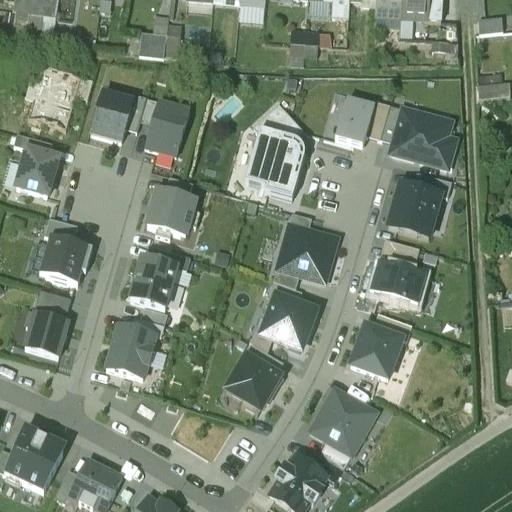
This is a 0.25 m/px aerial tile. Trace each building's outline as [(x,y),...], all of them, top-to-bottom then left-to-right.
[(31,0),(14,0),(11,18),(14,19),(28,21),(30,9),(31,0)] [(400,0),(374,0),(375,4),(374,9),(375,9),(374,15),(384,16),(383,23),(400,24),(400,0)] [(441,0),(400,0),(400,24),(439,27),(441,0)] [(43,11),(30,9),(28,21),(41,23),(43,11)] [(28,21),(14,19),(13,30),(26,32),(28,21)] [(41,23),(28,21),(26,32),(39,34),(41,23)] [(501,21),(478,24),(479,38),(502,36),(501,21)] [(167,23),(153,22),(151,40),(165,42),(166,31),(167,23)] [(180,32),(166,31),(165,42),(178,43),(180,32)] [(304,39),(291,38),(290,50),(303,51),(304,39)] [(450,39),(432,38),(431,47),(449,49),(450,39)] [(151,40),(141,39),(139,61),(162,64),(164,53),(165,42),(151,40)] [(317,40),(304,39),(303,51),(316,52),(317,40)] [(178,43),(165,42),(164,53),(177,55),(178,43)] [(449,49),(431,47),(431,57),(448,58),(449,49)] [(303,51),(290,50),(289,61),(302,62),(303,51)] [(316,52),(303,51),(302,62),(316,63),(316,52)] [(27,126),(65,137),(74,104),(79,85),(42,75),(37,90),(32,107),(27,126)] [(79,85),(74,104),(87,108),(92,89),(79,85)] [(479,86),(480,103),(511,102),(510,85),(479,86)] [(25,105),(32,107),(37,90),(30,88),(25,105)] [(130,109),(102,101),(90,141),(121,149),(124,136),(132,109),(130,109)] [(132,109),(124,136),(136,139),(139,128),(146,105),(133,101),(130,109),(132,109)] [(373,111),(346,104),(334,147),(361,154),(365,142),(373,111)] [(151,131),(157,108),(146,105),(139,128),(151,131)] [(373,111),(365,142),(379,146),(389,111),(374,107),(373,111)] [(189,117),(157,108),(151,131),(144,154),(176,163),(189,117)] [(282,148),(288,150),(293,146),(302,137),(278,111),(253,133),(258,140),(259,136),(285,143),(282,148)] [(392,150),(393,150),(403,116),(389,111),(379,146),(392,150)] [(392,150),(389,159),(447,175),(452,158),(448,157),(451,146),(446,144),(450,129),(403,116),(393,150),(392,150)] [(285,143),(259,136),(258,140),(245,188),(265,194),(264,199),(291,206),(303,163),(303,156),(300,151),(297,148),(293,146),(288,150),(282,148),(285,143)] [(57,165),(27,156),(16,194),(47,203),(57,165)] [(417,180),(412,195),(440,203),(440,204),(446,206),(451,189),(417,180)] [(168,184),(164,199),(187,206),(191,190),(168,184)] [(412,195),(399,192),(388,234),(428,245),(440,204),(440,203),(412,195)] [(164,199),(156,197),(146,233),(156,236),(155,242),(169,246),(171,240),(184,244),(195,208),(187,206),(164,199)] [(292,219),(288,231),(308,237),(311,225),(292,219)] [(49,244),(72,250),(77,233),(49,225),(43,243),(49,244)] [(308,237),(288,231),(276,275),(299,281),(299,282),(324,289),(336,244),(318,239),(315,241),(310,240),(309,237),(308,237)] [(72,250),(49,244),(39,282),(77,293),(80,279),(85,280),(88,270),(92,256),(72,250)] [(385,245),(378,269),(412,279),(419,255),(385,245)] [(154,255),(151,268),(176,275),(185,278),(189,265),(154,255)] [(151,268),(141,265),(129,307),(164,316),(176,275),(151,268)] [(417,313),(426,283),(412,279),(378,269),(369,299),(417,313)] [(299,281),(276,275),(272,287),(273,287),(294,296),(299,282),(299,281)] [(275,303),(276,302),(297,310),(301,298),(294,296),(273,287),(268,301),(275,303)] [(40,297),(33,320),(34,320),(64,329),(70,306),(40,297)] [(297,310),(276,302),(275,303),(261,340),(260,341),(271,345),(300,356),(306,341),(303,340),(306,332),(309,332),(315,317),(297,310)] [(144,314),(140,325),(164,332),(167,321),(144,314)] [(29,319),(25,334),(30,335),(34,320),(33,320),(29,319)] [(58,365),(67,330),(64,329),(34,320),(30,335),(24,355),(58,365)] [(377,320),(372,335),(401,346),(405,348),(411,332),(377,320)] [(155,343),(118,332),(113,350),(117,351),(114,359),(110,358),(105,376),(142,387),(146,372),(148,373),(153,357),(150,357),(155,343)] [(372,335),(364,332),(349,371),(386,385),(401,346),(372,335)] [(271,345),(260,341),(261,340),(255,337),(248,348),(252,351),(266,359),(271,345)] [(252,351),(245,362),(276,380),(283,369),(266,359),(252,351)] [(245,362),(225,395),(259,415),(279,382),(276,380),(245,362)] [(351,460),(376,418),(334,394),(309,436),(326,446),(351,460)] [(64,455),(25,436),(13,461),(3,481),(43,500),(64,455)] [(343,473),(351,460),(326,446),(320,458),(343,473)] [(313,453),(304,468),(326,483),(326,484),(333,489),(344,474),(343,473),(320,458),(313,453)] [(0,460),(0,479),(3,481),(13,461),(2,456),(0,460)] [(326,484),(326,483),(304,468),(294,461),(287,472),(285,471),(276,485),(277,486),(268,500),(286,511),(306,511),(310,508),(312,509),(321,495),(319,494),(326,484)] [(108,511),(122,485),(86,467),(79,481),(68,502),(79,507),(78,510),(82,511),(108,511)] [(68,502),(79,481),(68,476),(53,505),(64,510),(68,502)]
